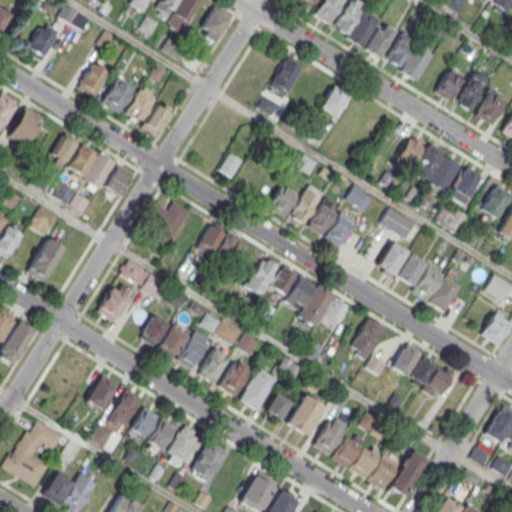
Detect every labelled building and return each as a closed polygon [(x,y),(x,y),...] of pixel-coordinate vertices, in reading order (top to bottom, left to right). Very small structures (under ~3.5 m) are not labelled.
[(128,0),(126,5),(142,13),(148,0),(128,0)] [(160,0),(152,13),(182,30),(200,0),(160,0)] [(327,24),(340,0),(319,0),(311,14),(327,24)] [(361,46),(378,15),(350,0),(345,0),(330,28),(361,46)] [(454,13),(462,0),(445,0),(443,5),(454,13)] [(508,0),(484,0),(503,11),(508,0)] [(55,16),(79,30),(86,18),(62,4),(55,16)] [(211,44),(229,16),(212,5),(195,32),(211,44)] [(0,30),(8,13),(0,9),(0,30)] [(377,57),(393,29),(378,21),(362,49),(377,57)] [(39,61),(54,36),(37,26),(22,51),(39,61)] [(383,58),(397,66),(413,38),(399,30),(383,58)] [(397,70),(410,79),(429,53),(416,43),(397,70)] [(267,86),(283,95),(300,65),(284,56),(267,86)] [(415,81),(429,89),(443,65),(429,57),(415,81)] [(106,69),(89,61),(76,87),(92,95),(106,69)] [(448,100),(460,73),(446,67),(434,93),(448,100)] [(486,79),(471,69),(451,101),(466,110),(486,79)] [(292,108),(308,116),(327,82),(311,73),(292,108)] [(115,113),(133,85),(115,74),(97,101),(115,113)] [(334,116),(346,94),(330,85),(318,107),(334,116)] [(155,136),(169,110),(152,100),(154,95),(137,86),(122,114),(141,123),(138,128),(155,136)] [(504,97),(486,88),(472,115),(490,124),(504,97)] [(0,126),(15,103),(0,93),(0,126)] [(511,106),(499,132),(511,138),(511,106)] [(22,146),(40,118),(23,107),(5,135),(22,146)] [(57,133),(44,125),(29,150),(41,158),(57,133)] [(60,166),(74,143),(60,135),(46,158),(60,166)] [(440,149),(425,142),(424,144),(404,135),(391,163),(413,173),(426,179),(440,149)] [(116,198),(130,172),(78,144),(64,170),(116,198)] [(227,151),(240,160),(229,177),(216,168),(227,151)] [(293,166),(306,174),(314,161),(301,153),(293,166)] [(430,183),(442,191),(459,165),(448,157),(430,183)] [(234,181),(250,189),(262,168),(246,159),(234,181)] [(464,204),(476,171),(460,165),(448,198),(464,204)] [(321,191),(306,182),(288,212),(302,221),(321,191)] [(477,208),(493,218),(510,193),(493,182),(477,208)] [(294,192),(278,183),(265,207),(282,216),(294,192)] [(165,211),(160,208),(147,231),(168,243),(186,210),(170,201),(165,211)] [(333,212),(317,202),(303,225),(319,235),(333,212)] [(511,234),(511,202),(494,231),(509,240),(511,234)] [(464,217),(442,203),(432,218),(454,232),(464,217)] [(42,235),(54,215),(38,205),(26,224),(42,235)] [(377,221),(386,206),(412,222),(403,237),(377,221)] [(351,223),(335,213),(321,236),(337,246),(351,223)] [(205,223),(191,214),(172,242),(187,251),(205,223)] [(20,234),(5,258),(0,255),(0,231),(4,224),(20,234)] [(256,245),(224,231),(207,224),(195,250),(208,255),(210,250),(246,266),(256,245)] [(60,247),(45,238),(24,270),(39,279),(60,247)] [(405,251),(389,241),(374,263),(390,273),(405,251)] [(424,262),(408,252),(393,274),(409,284),(424,262)] [(243,286),(259,295),(277,264),(261,255),(243,286)] [(163,282),(127,259),(117,274),(152,297),(163,282)] [(441,273),(425,263),(411,286),(427,296),(441,273)] [(330,291),(279,265),(268,287),(283,295),(280,301),(297,310),(294,317),(312,327),(330,291)] [(492,273),(482,289),(501,300),(510,284),(492,273)] [(458,285),(442,275),(428,297),(444,307),(458,285)] [(109,288),(95,310),(111,320),(125,297),(109,288)] [(176,307),(183,296),(170,288),(163,300),(176,307)] [(319,319),(334,327),(347,303),(332,295),(319,319)] [(239,329),(219,318),(218,319),(204,312),(197,325),(230,344),(239,329)] [(492,312),(509,322),(496,344),(478,333),(492,312)] [(0,338),(10,320),(0,314),(0,338)] [(149,314),(135,336),(151,346),(165,324),(149,314)] [(383,326),(366,316),(346,347),(363,358),(383,326)] [(31,329),(16,319),(0,345),(0,354),(11,361),(31,329)] [(168,325),(153,350),(169,360),(184,335),(168,325)] [(249,354),(256,341),(241,333),(234,346),(249,354)] [(187,336),(173,358),(189,368),(203,346),(187,336)] [(388,366),(403,376),(420,350),(405,341),(388,366)] [(211,346),(195,373),(209,381),(223,358),(220,356),(221,353),(211,346)] [(429,394),(432,388),(440,392),(452,371),(420,353),(405,381),(429,394)] [(230,360),(215,385),(231,395),(247,370),(230,360)] [(256,367),(237,399),(253,409),(273,378),(256,367)] [(96,377),(82,399),(98,409),(111,387),(96,377)] [(120,391),(107,413),(122,423),(136,401),(120,391)] [(289,401),(273,392),(262,410),(278,419),(289,401)] [(301,393),(283,422),(303,434),(321,406),(301,393)] [(140,405),(126,427),(142,437),(156,415),(140,405)] [(497,442),(511,416),(511,412),(498,405),(482,433),(497,442)] [(344,424),(328,415),(310,445),(326,454),(344,424)] [(159,416),(145,438),(161,448),(175,426),(159,416)] [(0,470),(33,486),(45,463),(32,456),(37,447),(50,453),(60,433),(28,417),(0,470)] [(511,420),(500,440),(511,447),(511,420)] [(178,427),(165,449),(181,459),(194,437),(178,427)] [(341,436),(328,457),(344,467),(357,445),(341,436)] [(206,439),(189,467),(205,477),(222,449),(206,439)] [(474,444),(467,455),(480,464),(487,453),(474,444)] [(358,446),(345,467),(361,477),(374,456),(358,446)] [(385,487),(401,497),(426,459),(410,448),(385,487)] [(208,484),(226,495),(246,465),(228,453),(208,484)] [(496,455),(489,466),(502,475),(509,464),(496,455)] [(376,457),(363,478),(379,488),(392,467),(376,457)] [(76,473),(57,504),(69,511),(74,511),(92,483),(76,473)] [(254,511),(256,511),(274,486),(254,473),(236,500),(254,511)] [(278,489),(264,511),(287,511),(295,500),(278,489)] [(117,493),(106,511),(133,511),(138,505),(117,493)] [(477,511),(443,493),(433,511),(477,511)]
